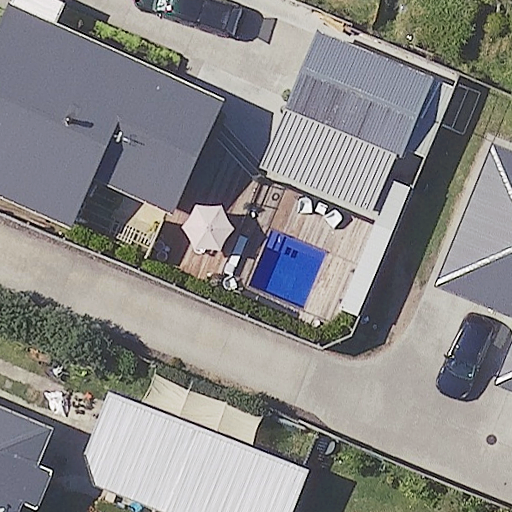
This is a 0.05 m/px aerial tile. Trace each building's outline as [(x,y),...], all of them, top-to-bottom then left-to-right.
[(223,94),(9,0),(4,0),(0,9),(0,186),(103,232),(125,183),(174,204),(223,94)] [(478,0),(389,0),(382,21),(462,48),(478,0)] [(432,69),(320,25),(289,104),(402,148),(432,69)] [(290,511),(312,454),(113,380),(79,471),(166,504),(162,511),(290,511)] [(10,511),(47,420),(0,401),(0,511),(10,511)]
